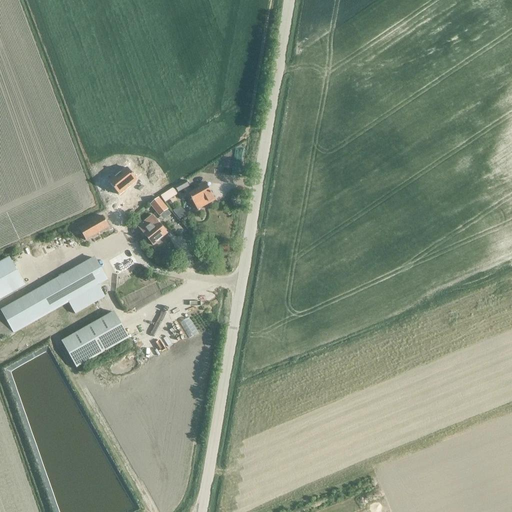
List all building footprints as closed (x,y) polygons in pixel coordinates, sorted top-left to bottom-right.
[(137,181),(127,168),(109,183),(119,195),(137,181)] [(178,192),(188,186),(185,181),(174,187),(178,192)] [(202,206),(214,199),(205,183),(198,186),(199,188),(188,195),(193,204),(199,200),(202,206)] [(170,230),(180,222),(172,212),(162,220),(170,230)] [(153,246),(168,234),(152,215),(137,227),(153,246)] [(85,240),(108,227),(102,216),(79,229),(85,240)] [(129,251),(121,255),(120,252),(115,255),(117,258),(110,262),(117,273),(135,262),(129,251)] [(0,300),(25,286),(10,258),(0,263),(0,300)] [(97,287),(106,281),(93,258),(1,311),(3,314),(13,332),(14,335),(68,303),(75,315),(104,298),(97,287)] [(114,313),(61,342),(76,369),(129,339),(114,313)] [(13,332),(3,314),(0,315),(0,337),(1,339),(13,332)]
